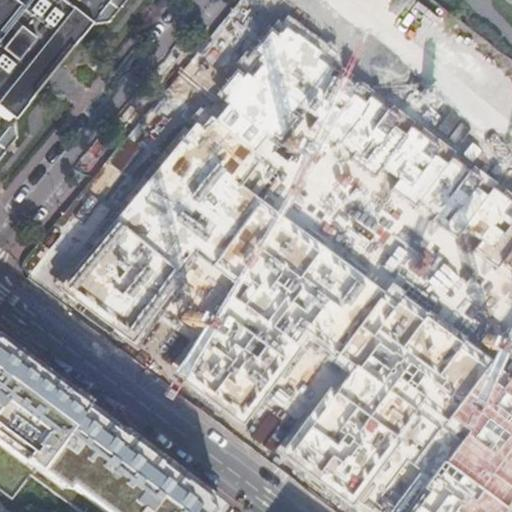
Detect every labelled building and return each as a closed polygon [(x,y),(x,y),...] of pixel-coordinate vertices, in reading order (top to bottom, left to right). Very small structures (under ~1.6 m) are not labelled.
[(0,0),(0,153),(14,136),(12,114),(47,70),(85,23),(105,20),(121,0),(0,0)] [(511,276),(511,193),(338,65),(347,53),(282,5),(212,98),(221,105),(217,111),(209,122),(249,151),(257,141),(263,133),(273,141),(300,105),(317,117),(310,126),(380,179),(511,276)] [(508,511),(511,508),(511,358),(510,357),(503,370),(376,279),(248,189),(235,179),(253,154),(249,151),(209,122),(198,114),(86,254),(62,283),(130,334),(194,248),(237,279),(174,367),(244,419),(307,330),(352,361),(285,451),(349,499),(417,406),(458,438),(403,511),(508,511)] [(177,359),(186,344),(157,327),(149,342),(177,359)] [(0,511),(215,511),(225,498),(188,470),(0,336),(0,511)]
